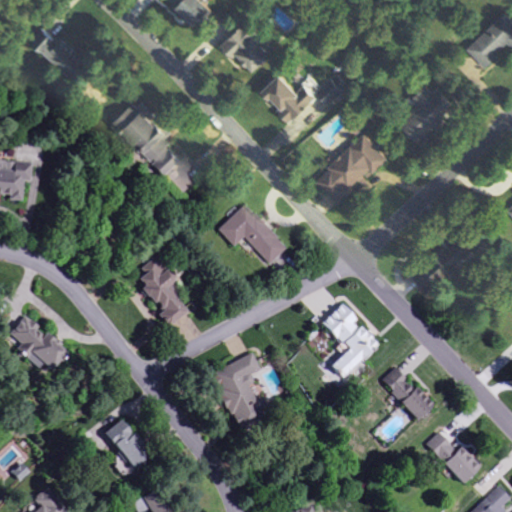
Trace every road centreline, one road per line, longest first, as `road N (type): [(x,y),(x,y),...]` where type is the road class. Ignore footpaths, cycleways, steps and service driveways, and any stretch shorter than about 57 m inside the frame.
road 1 (residential): [(511,426),(108,0)]
road 2 (residential): [(145,377),(355,259),(511,117)]
road 3 (residential): [(234,511),(218,473),(63,281),(0,252)]
